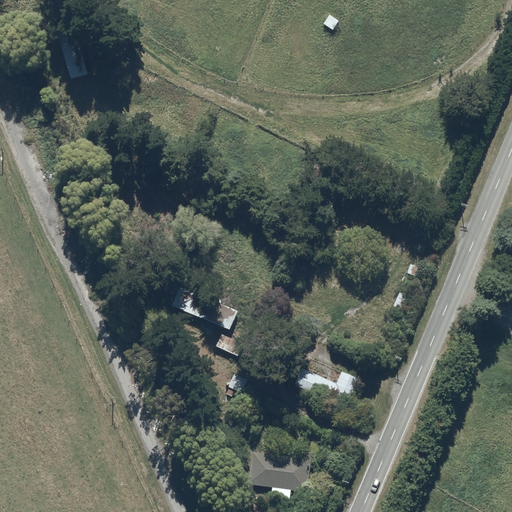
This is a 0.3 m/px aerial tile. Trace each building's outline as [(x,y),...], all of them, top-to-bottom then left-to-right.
[(329,16),(323,26),(333,32),(339,23),(329,16)] [(59,36),(71,80),(88,75),(75,31),(59,36)] [(412,265),(407,275),(417,279),(422,269),(412,265)] [(180,289),(172,308),(229,333),(238,314),(180,289)] [(399,294),(391,313),(402,317),(410,298),(399,294)] [(221,336),(216,347),(245,361),(251,350),(221,336)] [(302,370),(295,387),(346,409),(358,380),(341,373),(336,384),(302,370)] [(235,375),(226,395),(232,398),(235,391),(242,395),(249,381),(235,375)] [(292,458),(252,453),(248,486),(273,489),(272,497),(290,499),(291,491),(308,493),(312,456),(292,453),(292,458)]
